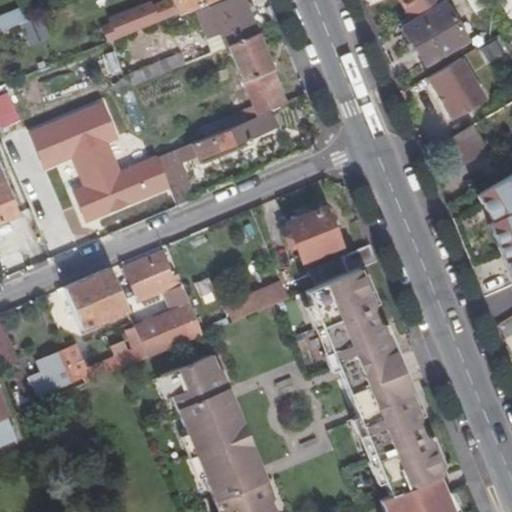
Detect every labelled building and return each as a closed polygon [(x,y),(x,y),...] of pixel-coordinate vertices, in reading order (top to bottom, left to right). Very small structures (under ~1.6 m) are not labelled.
[(167,0),(172,12),(200,0),(167,0)] [(215,0),(205,4),(222,44),(225,43),(253,31),(239,0),(215,0)] [(430,0),(398,0),(407,14),(430,0)] [(439,0),(399,24),(420,61),(461,37),(439,0)] [(466,0),(472,9),(482,3),(480,0),(466,0)] [(116,35),(154,19),(148,6),(111,21),(116,35)] [(0,12),(0,28),(21,21),(16,7),(0,12)] [(253,31),(225,43),(254,112),(258,111),(282,101),(253,31)] [(119,75),(123,86),(200,53),(202,52),(198,43),(119,75)] [(456,55),(422,74),(446,116),(480,96),(456,55)] [(0,125),(17,121),(8,90),(0,92),(0,125)] [(210,160),(223,154),(220,146),(238,138),(265,127),(258,111),(254,112),(229,123),(183,142),(190,157),(205,150),(210,160)] [(470,121),(466,124),(445,135),(440,138),(455,164),(484,145),(470,121)] [(220,146),(223,154),(241,146),(238,138),(220,146)] [(189,197),(167,149),(153,155),(159,167),(174,203),(189,197)] [(153,155),(115,171),(121,183),(159,167),(153,155)] [(511,282),(511,283),(511,176),(476,198),(488,218),(485,220),(498,252),(505,269),(511,282)] [(0,218),(12,213),(0,185),(0,218)] [(320,207),(284,221),(287,232),(283,234),(287,244),(291,243),(298,259),(335,242),(320,207)] [(345,268),(352,265),(371,257),(364,242),(338,252),(345,268)] [(167,275),(157,251),(119,266),(133,299),(158,288),(168,308),(129,324),(142,355),(198,331),(173,272),(167,275)] [(434,472),(438,470),(435,464),(437,464),(431,449),(429,449),(423,435),(419,437),(410,417),(415,415),(375,321),(371,322),(363,303),(368,301),(362,289),(363,286),(356,271),(352,265),(345,268),(299,288),(385,492),(434,472)] [(72,328),(77,327),(122,307),(105,266),(58,285),(51,288),(56,299),(63,296),(70,313),(66,315),(72,328)] [(222,302),(229,320),(286,296),(278,279),(222,302)] [(62,307),(66,315),(70,313),(67,306),(62,307)] [(25,374),(33,393),(78,374),(81,381),(142,355),(130,326),(121,330),(129,348),(123,350),(119,340),(107,346),(111,355),(81,368),(70,343),(32,359),(36,370),(25,374)] [(0,334),(0,363),(10,359),(0,334)] [(218,511),(273,511),(275,511),(268,497),(271,495),(251,447),(247,449),(233,416),(236,414),(216,367),(213,368),(206,352),(158,371),(218,511)] [(0,441),(12,436),(0,408),(0,441)] [(369,499),(374,511),(449,511),(434,472),(385,492),(369,499)]
